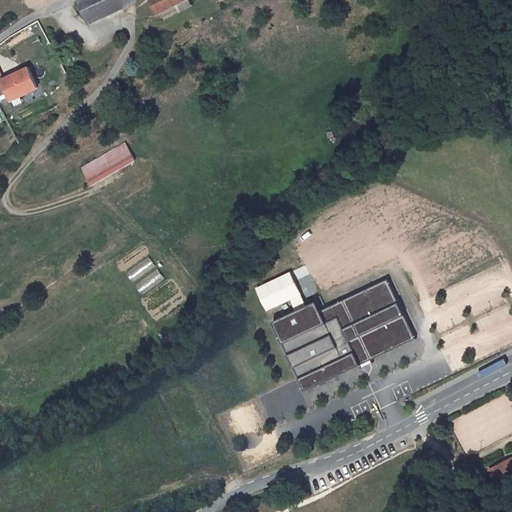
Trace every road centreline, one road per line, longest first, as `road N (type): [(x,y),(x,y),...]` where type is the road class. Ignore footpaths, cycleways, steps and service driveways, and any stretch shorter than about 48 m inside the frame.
road 1 (unknown): [(102,189),(45,209),(17,210),(6,198),(16,175),(115,70),(130,39),(122,23),(80,33),(54,9)]
road 2 (unclassified): [(206,511),(232,491),(383,441),(511,369)]
